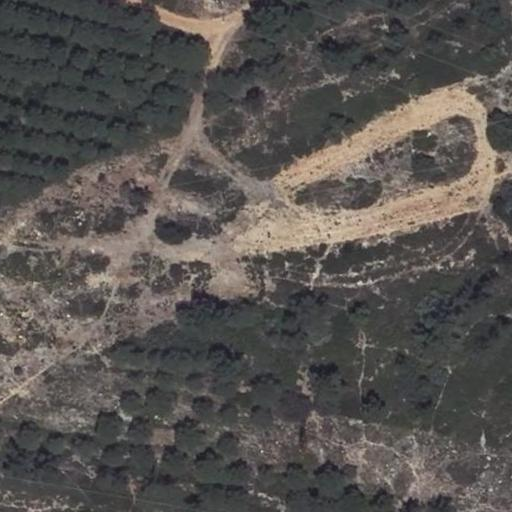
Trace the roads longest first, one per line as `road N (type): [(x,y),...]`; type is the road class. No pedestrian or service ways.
road 1 (track): [(217,26),(189,132),(275,204),(307,169),(443,97),(473,114),(486,176),(455,210),(311,234),(287,223)]
road 2 (track): [(121,0),(190,26),(217,26),(264,0)]
road 3 (track): [(287,223),(215,249),(151,248)]
